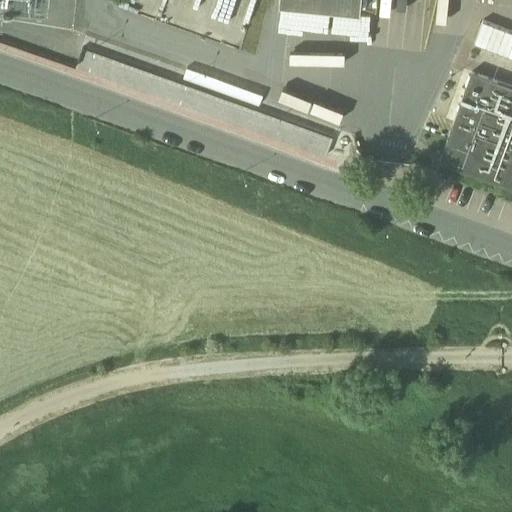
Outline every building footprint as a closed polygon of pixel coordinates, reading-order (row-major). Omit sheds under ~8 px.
[(279,0),(280,1),(360,10),(361,0),(279,0)] [(105,1),(98,32),(130,39),(137,8),(105,1)] [(511,26),(481,17),(473,44),(511,55),(511,26)] [(150,86),(157,65),(41,27),(34,48),(150,86)] [(511,83),(471,69),(438,158),(441,159),(511,184),(511,83)] [(246,124),(255,98),(186,74),(177,100),(246,124)]
